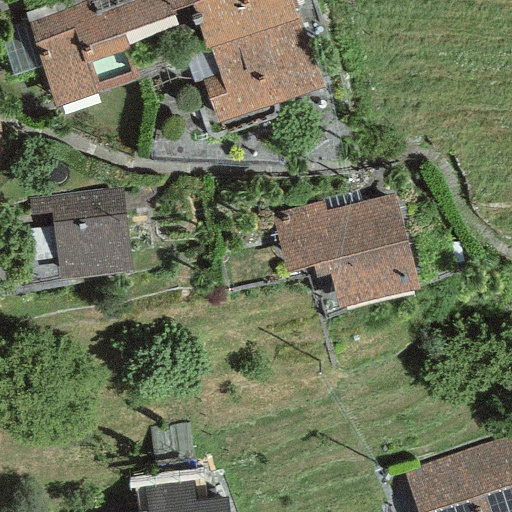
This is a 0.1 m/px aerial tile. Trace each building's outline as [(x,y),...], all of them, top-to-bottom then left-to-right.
[(88,0),(21,0),(20,0),(57,106),(135,79),(125,50),(129,49),(124,33),(171,17),(170,13),(165,0),(130,0),(93,13),(88,0)] [(190,6),(206,50),(210,49),(298,18),(291,0),(165,0),(170,13),(190,6)] [(322,88),(298,18),(210,49),(218,73),(200,79),(216,125),(322,88)] [(122,187),(27,198),(29,215),(51,212),(59,280),(132,271),(122,187)] [(330,275),(339,310),(419,289),(394,193),(324,211),(322,203),(272,215),(287,274),(313,268),(316,278),(330,275)] [(511,511),(511,435),(403,472),(416,511),(511,511)] [(120,511),(228,511),(226,497),(196,501),(193,481),(134,489),(137,510),(120,511)]
